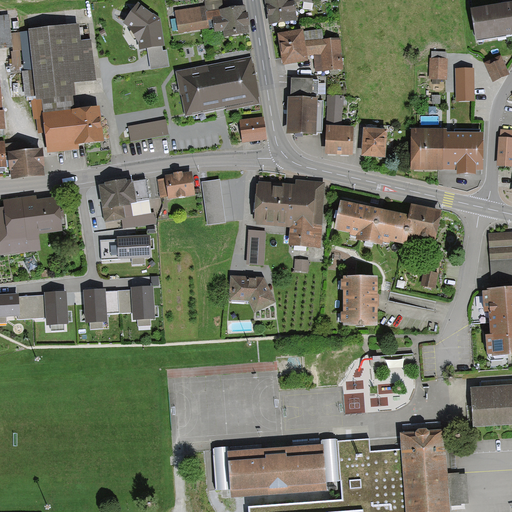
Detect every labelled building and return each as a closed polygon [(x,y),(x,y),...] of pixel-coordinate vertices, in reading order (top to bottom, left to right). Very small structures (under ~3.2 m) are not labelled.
[(222,0),(210,0),(204,1),(205,5),(206,11),(224,9),(222,0)] [(265,0),(269,24),(297,19),(294,2),(300,1),(299,0),(265,0)] [(511,0),(471,8),(476,40),(511,34),(511,0)] [(153,14),(138,2),(123,23),(129,27),(139,42),(139,49),(147,48),(162,46),(165,46),(160,18),(154,13),(153,14)] [(206,11),(205,5),(175,10),(179,33),(209,28),(207,21),(206,11)] [(247,12),(245,5),(224,9),(206,11),(207,21),(213,20),(215,32),(223,30),(224,37),(250,32),(249,25),(250,25),(248,12),(247,12)] [(0,48),(13,47),(11,33),(9,14),(0,15),(0,48)] [(41,99),(43,113),(77,108),(74,82),(96,80),(91,39),(81,40),(79,24),(28,28),(29,31),(33,70),(24,71),(22,71),(25,97),(36,95),(36,100),(41,99)] [(303,29),(278,33),(283,65),(309,60),(308,55),(314,55),(316,71),(343,69),(340,38),(324,39),(306,40),(304,32),(303,29)] [(322,29),(304,32),(306,40),(324,39),(322,29)] [(29,31),(20,32),(22,50),(24,71),(33,70),(29,31)] [(20,32),(11,33),(13,47),(13,51),(20,50),(22,50),(20,32)] [(162,46),(147,48),(151,69),(170,66),(167,50),(163,50),(162,46)] [(22,70),(20,50),(13,51),(11,51),(13,70),(22,70)] [(501,55),(484,63),(493,82),(510,75),(501,55)] [(431,58),(430,58),(429,79),(447,80),(448,58),(446,58),(431,58)] [(249,59),(177,72),(184,116),(257,103),(249,59)] [(474,68),(455,68),(456,101),(475,101),(474,68)] [(318,100),(318,97),(312,97),(312,95),(313,80),(313,78),(292,78),(291,96),(288,96),(287,133),(316,134),(317,132),(318,100)] [(344,96),(328,95),(325,154),(353,155),(354,126),(343,125),(344,96)] [(38,133),(45,132),(43,113),(41,99),(36,100),(31,100),(34,120),(36,119),(38,133)] [(104,140),(100,105),(77,108),(43,113),(45,132),(48,153),(79,149),(78,144),(104,140)] [(260,116),(236,119),(238,139),(262,136),(260,116)] [(166,119),(128,126),(131,141),(169,134),(166,119)] [(388,129),(364,127),(361,155),(385,157),(388,129)] [(484,170),(484,132),(447,132),(447,128),(411,128),(411,169),(456,170),(456,174),(476,174),(476,170),(484,170)] [(511,129),(501,129),(500,137),(499,137),(497,166),(511,166),(511,129)] [(43,148),(8,151),(11,179),(45,176),(43,148)] [(168,196),(169,199),(195,195),(192,171),(183,172),(182,171),(173,172),(173,173),(165,175),(165,178),(168,196)] [(105,184),(98,185),(105,222),(121,219),(133,217),(133,216),(131,203),(137,202),(137,201),(133,181),(133,179),(127,180),(127,178),(105,182),(105,184)] [(168,196),(165,178),(157,179),(160,198),(168,196)] [(146,179),(133,181),(137,201),(149,199),(146,179)] [(220,179),(202,182),(208,225),(226,223),(220,179)] [(325,182),(296,180),(296,184),(258,182),(258,184),(257,184),(254,221),(257,221),(256,225),(290,227),(289,246),(321,248),(325,182)] [(36,195),(3,199),(4,207),(0,207),(0,255),(41,250),(39,234),(63,231),(58,196),(37,199),(36,195)] [(151,213),(149,199),(137,201),(137,202),(131,203),(133,216),(151,213)] [(409,214),(341,200),(334,229),(350,232),(350,234),(357,236),(356,239),(382,245),(383,242),(390,243),(390,241),(406,244),(408,235),(411,221),(407,220),(409,214)] [(411,203),(409,214),(407,220),(411,221),(408,235),(436,240),(441,210),(411,203)] [(155,212),(151,213),(133,216),(133,217),(121,219),(123,229),(157,223),(155,212)] [(265,231),(248,230),(247,264),(264,265),(265,231)] [(511,232),(488,233),(491,283),(511,281),(511,232)] [(150,235),(117,236),(117,239),(100,240),(101,259),(118,259),(151,257),(150,235)] [(309,260),(295,259),(294,270),(308,271),(309,260)] [(438,272),(424,270),(421,286),(436,288),(438,272)] [(378,275),(343,275),(343,279),(341,279),(341,290),(343,290),(343,311),(341,311),(341,322),(343,322),(343,326),(378,326),(378,275)] [(264,277),(230,276),(229,301),(248,301),(254,313),(276,302),(264,277)] [(511,285),(487,288),(488,290),(482,291),(484,311),(489,311),(490,334),(486,334),(487,354),(492,354),(492,356),(511,354),(511,285)] [(153,286),(131,287),(131,290),(133,313),(133,320),(155,319),(153,286)] [(106,289),(84,290),(85,323),(108,322),(107,314),(106,292),(106,289)] [(133,313),(131,290),(118,291),(119,313),(119,314),(133,313)] [(67,291),(44,292),(44,295),(46,318),(46,325),(69,324),(67,291)] [(119,313),(118,291),(106,292),(107,314),(119,313)] [(19,294),(0,294),(0,317),(18,316),(20,316),(19,296),(19,294)] [(46,318),(44,295),(19,296),(20,316),(18,316),(18,319),(46,318)] [(511,384),(471,387),(474,427),(511,424),(511,384)] [(416,432),(400,433),(401,449),(405,511),(449,511),(450,506),(447,473),(444,430),(429,431),(426,428),(419,428),(416,432)] [(405,511),(401,449),(370,452),(369,439),(338,441),(337,438),(321,440),(322,444),(324,443),(327,482),(341,481),(343,500),(248,507),(248,511),(405,511)] [(327,491),(327,482),(324,443),(322,444),(321,440),(213,448),(216,490),(230,489),(231,498),(327,491)] [(459,473),(447,473),(450,506),(461,505),(461,504),(469,503),(467,474),(459,474),(459,473)]
